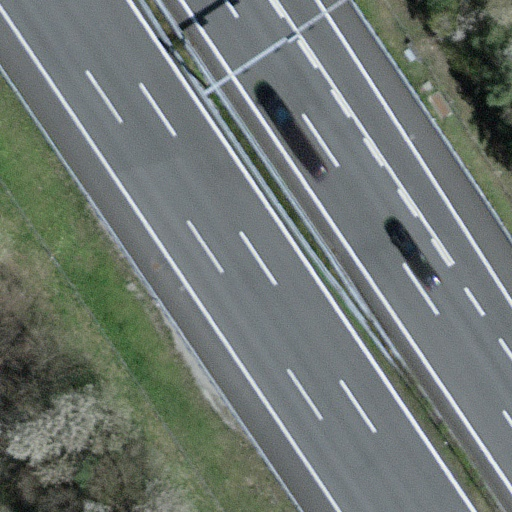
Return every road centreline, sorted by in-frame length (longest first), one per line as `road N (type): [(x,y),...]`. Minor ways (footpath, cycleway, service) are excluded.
road 1 (motorway): [(60,0),(406,511)]
road 2 (motorway): [(511,421),(264,56)]
